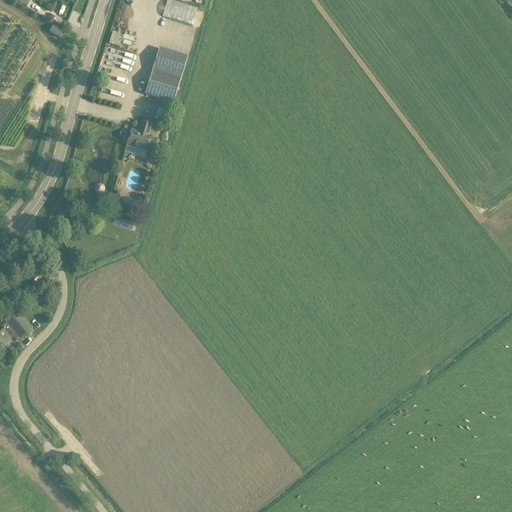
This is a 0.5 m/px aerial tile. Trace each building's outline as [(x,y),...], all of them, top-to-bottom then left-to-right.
[(172,0),(167,0),(162,17),(194,26),(199,8),(172,0)] [(49,33),(59,39),(62,33),(52,27),(49,33)] [(144,95),(160,100),(173,104),(187,58),(159,49),(144,95)] [(154,121),(165,124),(168,113),(157,110),(154,121)] [(131,131),(126,147),(146,153),(152,137),(149,136),(153,126),(141,122),(137,132),(131,131)] [(130,200),(124,198),(119,198),(116,202),(116,207),(120,210),(126,212),(131,211),(134,208),(133,203),(130,200)] [(134,230),(136,223),(114,218),(112,225),(134,230)] [(3,345),(9,340),(8,339),(15,334),(19,339),(31,329),(15,311),(3,321),(5,323),(0,327),(0,350),(5,347),(3,345)]
